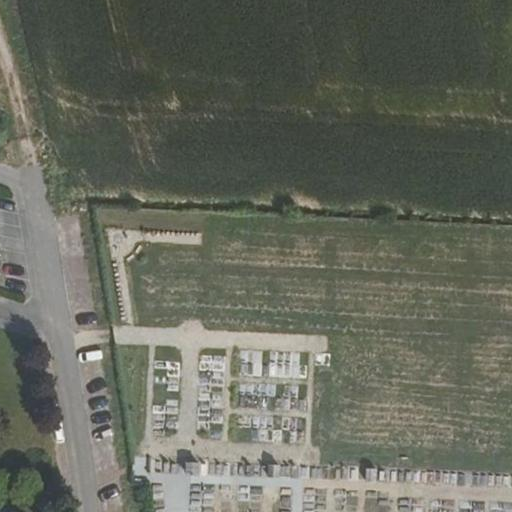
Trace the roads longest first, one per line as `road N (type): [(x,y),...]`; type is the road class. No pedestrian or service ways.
road 1 (unclassified): [(80,511),(32,183),(0,175)]
road 2 (track): [(32,183),(0,25)]
